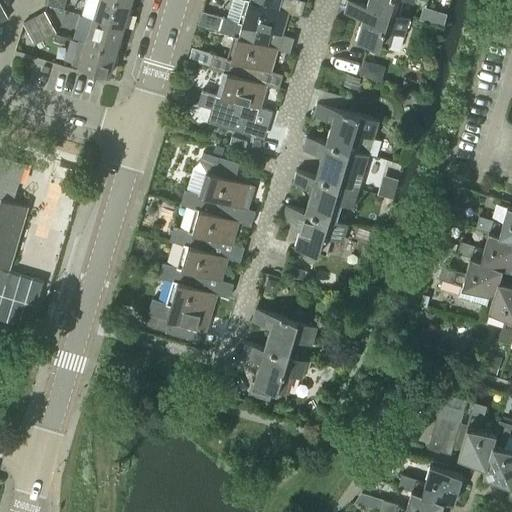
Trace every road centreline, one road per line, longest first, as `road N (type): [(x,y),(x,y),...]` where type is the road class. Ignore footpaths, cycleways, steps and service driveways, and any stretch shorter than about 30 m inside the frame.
road 1 (residential): [(79,322),(218,363),(322,0)]
road 2 (tertiary): [(137,130),(79,322)]
road 3 (tertiary): [(79,322),(35,466)]
road 4 (residential): [(137,130),(0,87)]
road 5 (tertiary): [(173,0),(137,130)]
